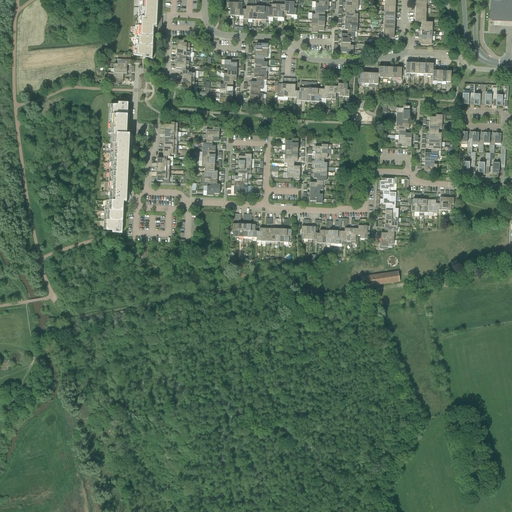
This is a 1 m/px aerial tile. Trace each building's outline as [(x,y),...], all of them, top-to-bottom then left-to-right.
[(135,27),(133,56),(142,56),(142,59),(152,59),(154,28),(157,28),(161,28),(162,19),(157,18),(157,0),(139,0),(138,27),(135,27)] [(511,0),(490,0),(490,21),(511,22),(511,0)] [(227,58),(227,60),(224,60),(224,65),(230,65),(230,67),(237,68),(237,63),(236,63),(236,59),(227,58)] [(278,93),(277,97),(288,98),(288,91),(285,91),(286,85),(278,84),(278,86),(278,93)] [(474,99),(474,95),(475,85),(470,85),(470,95),(470,94),(463,94),(463,104),(469,105),(469,102),(471,102),(471,99),(474,99)] [(474,95),(474,99),(474,105),(480,105),(481,102),(482,102),(482,99),(486,99),(486,95),(486,86),(487,86),(487,85),(481,85),(482,85),(481,95),(474,95)] [(497,95),(497,99),(497,106),(503,106),(503,103),(505,103),(505,100),(508,100),(509,86),(504,86),(503,96),(497,95)] [(497,100),(497,88),(495,88),(492,88),(492,89),(493,89),(492,96),(492,95),(486,95),(486,99),(485,105),(492,106),(492,102),(493,102),(493,100),(497,100)] [(118,105),(109,105),(108,134),(111,134),(109,168),(128,169),(129,140),(133,140),(132,135),(126,135),(128,104),(118,103),(118,105)] [(472,145),(473,139),(469,139),(469,135),(468,135),(468,132),(462,132),(461,145),(467,145),(468,145),(467,152),(472,153),(472,145)] [(473,139),(472,145),(479,145),(479,152),(478,152),(478,153),(483,153),(484,143),(484,139),(480,139),(480,136),(479,136),(479,133),(473,133),(473,139)] [(484,133),(484,139),(484,143),(490,144),(490,143),(490,153),(489,153),(491,153),(494,153),(495,144),(495,140),(492,140),(492,136),(490,136),(490,133),(484,133)] [(495,134),(495,140),(495,144),(501,144),(501,153),(501,154),(506,154),(506,140),(503,140),(503,137),(501,137),(502,134),(495,134)] [(470,160),(464,160),(464,172),(470,173),(470,171),(470,170),(471,170),(472,167),(474,168),(475,168),(476,153),(472,153),(471,153),(471,160),(470,160)] [(491,153),(489,153),(486,153),(486,163),(485,163),(479,163),(478,173),(485,173),(485,171),(485,169),(486,169),(487,167),(489,167),(490,167),(490,168),(491,153)] [(506,154),(501,154),(501,163),(500,163),(493,163),(493,174),(499,174),(500,171),(501,171),(501,168),(505,168),(505,169),(506,154)] [(105,201),(103,230),(112,231),(112,233),(122,234),(123,202),(129,203),(130,198),(126,198),(128,169),(109,168),(108,201),(105,201)] [(156,182),(162,182),(162,183),(169,184),(169,175),(163,175),(163,177),(156,176),(156,182)] [(417,206),(417,200),(412,199),(412,206),(411,206),(411,211),(414,212),(414,217),(419,217),(419,213),(419,206),(417,206)] [(431,200),(430,207),(433,207),(432,213),(437,214),(437,211),(438,204),(439,204),(439,199),(438,199),(437,201),(435,200),(431,200)] [(291,230),(286,230),(286,236),(284,236),(283,243),(291,243),(292,237),(291,237),(291,230)] [(380,242),(380,243),(379,242),(379,249),(387,250),(387,245),(393,245),(394,241),(387,240),(387,243),(380,242)] [(362,288),(399,282),(398,272),(360,277),(362,288)]
